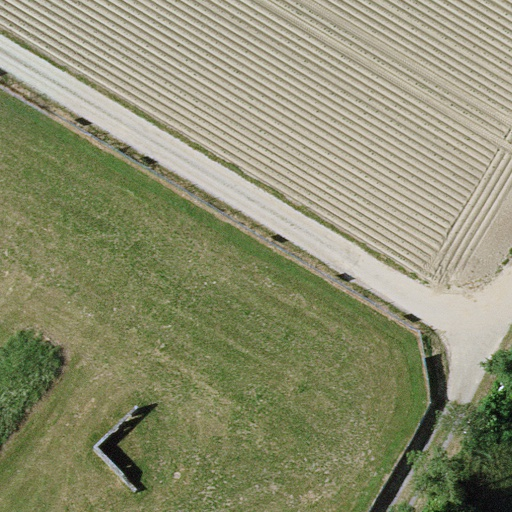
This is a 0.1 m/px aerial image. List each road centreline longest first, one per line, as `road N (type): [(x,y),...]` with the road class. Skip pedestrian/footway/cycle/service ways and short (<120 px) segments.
road 1 (track): [(0,61),(471,341),(511,273)]
road 2 (track): [(371,511),(471,341)]
